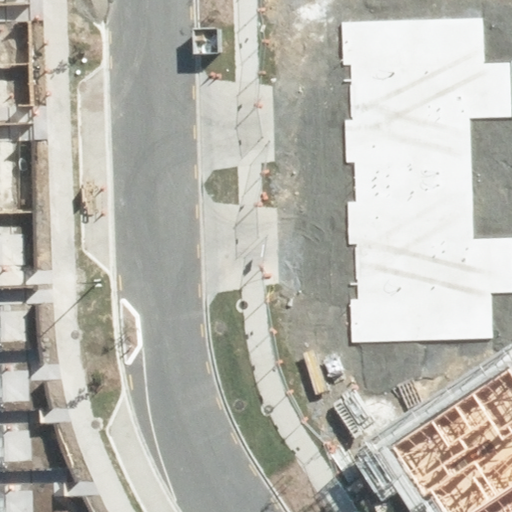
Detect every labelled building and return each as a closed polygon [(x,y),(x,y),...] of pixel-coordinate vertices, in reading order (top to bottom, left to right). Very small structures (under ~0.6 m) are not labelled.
[(344,126),(475,120),(511,118),(511,102),(510,63),(482,64),(480,16),(339,22),(344,126)] [(346,186),(477,181),(475,120),(344,126),(346,186)] [(349,246),(479,241),(477,181),(346,186),(349,246)] [(511,239),(479,241),(349,246),(353,346),(495,341),(494,298),(511,297),(511,239)] [(511,369),(393,447),(434,511),(460,511),(511,478),(511,369)] [(511,511),(511,478),(460,511),(511,511)]
